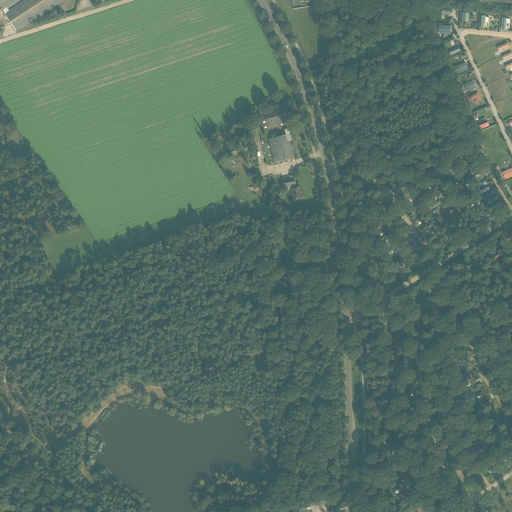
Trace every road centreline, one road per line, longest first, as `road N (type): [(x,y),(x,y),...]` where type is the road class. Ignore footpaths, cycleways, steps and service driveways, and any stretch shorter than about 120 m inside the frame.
road 1 (secondary): [(349,511),(348,373),(333,199),(299,77),(260,0)]
road 2 (track): [(124,0),(0,40)]
